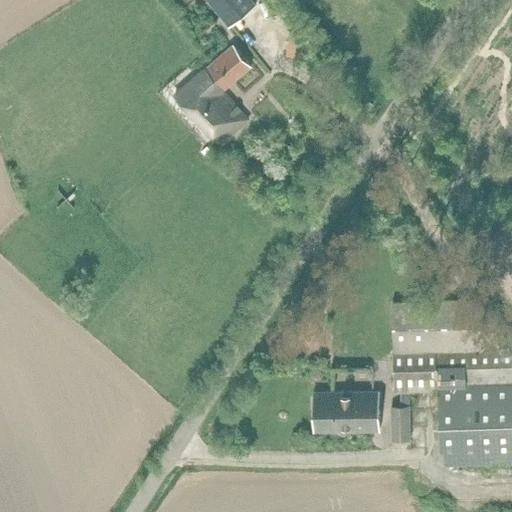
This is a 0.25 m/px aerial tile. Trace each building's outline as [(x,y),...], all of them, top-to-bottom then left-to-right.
[(252,0),(209,0),(230,26),(256,5),(252,0)] [(289,34),(288,55),(297,56),(298,34),(289,34)] [(222,145),(249,120),(224,92),(250,71),(231,48),(175,95),(222,145)] [(500,331),(485,332),(483,299),(395,303),(394,392),(439,391),(441,465),(511,461),(511,346),(500,347),(500,331)] [(314,432),(380,429),(379,390),(314,392),(314,432)] [(392,439),(410,439),(410,407),(391,407),(392,439)]
